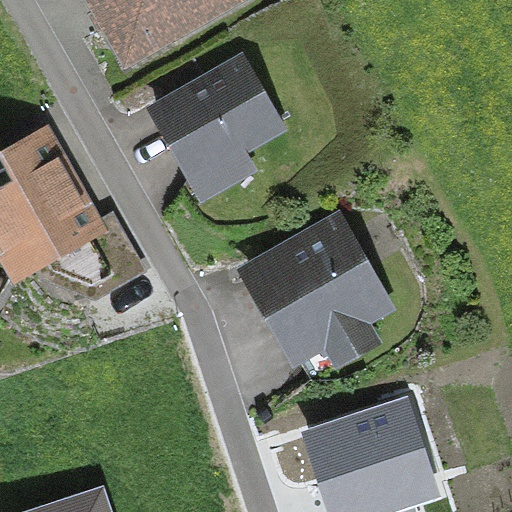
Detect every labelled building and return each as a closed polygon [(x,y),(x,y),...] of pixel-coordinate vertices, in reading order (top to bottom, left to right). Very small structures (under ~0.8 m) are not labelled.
[(81,0),(125,71),(239,0),(81,0)] [(200,207),(251,178),(241,160),(283,137),(238,57),(145,109),(200,207)] [(41,137),(0,160),(0,280),(6,291),(99,237),(41,137)] [(330,222),(241,273),(297,370),(324,354),(336,374),(372,353),(361,333),(386,319),(330,222)] [(406,401),(306,434),(331,511),(380,511),(436,494),(406,401)] [(103,511),(98,496),(56,511),(103,511)]
